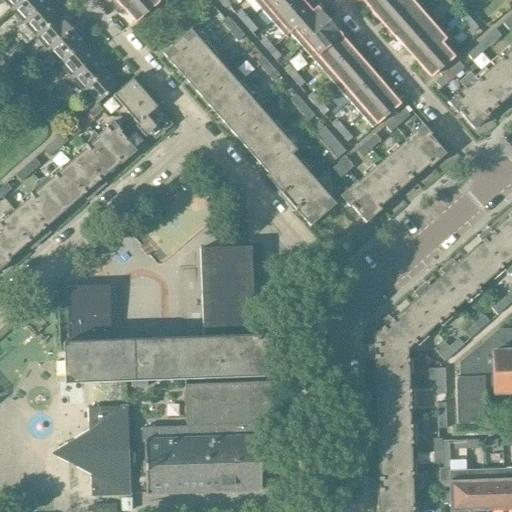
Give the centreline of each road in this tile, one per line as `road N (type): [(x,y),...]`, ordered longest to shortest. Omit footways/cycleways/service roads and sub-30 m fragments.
road 1 (residential): [(204,132),(0,301)]
road 2 (residential): [(497,180),(338,0)]
road 3 (residential): [(354,306),(204,132)]
road 4 (residential): [(345,501),(342,330),(354,306)]
road 5 (residential): [(354,306),(497,180)]
road 6 (residential): [(204,132),(88,0)]
